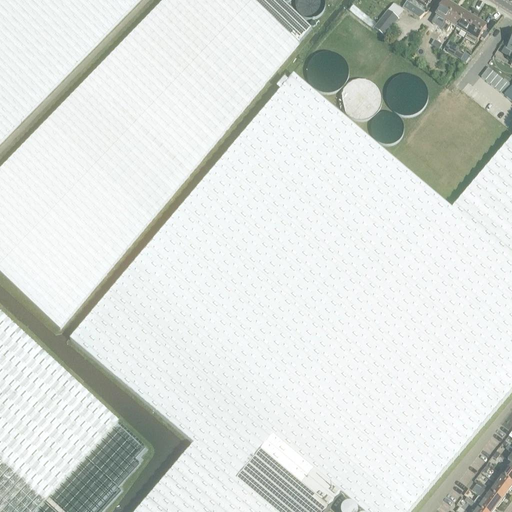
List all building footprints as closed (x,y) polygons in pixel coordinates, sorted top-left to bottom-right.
[(0,0),(0,143),(16,128),(17,128),(80,63),(141,0),(0,0)] [(298,46),(250,0),(165,0),(20,150),(0,171),(0,274),(59,332),(176,193),(241,114),(298,46)] [(250,0),(298,46),(311,31),(279,0),(250,0)] [(290,8),(310,26),(328,6),(322,0),(289,0),(294,4),(290,8)] [(420,0),(416,7),(417,7),(412,14),(418,17),(422,11),(424,11),(426,8),(431,0),(420,0)] [(440,20),(445,24),(455,9),(454,8),(454,7),(451,5),(450,6),(444,2),(433,20),(438,23),(440,20)] [(376,26),(353,7),(349,12),(372,31),(373,29),(376,26)] [(461,13),(455,9),(445,24),(441,30),(446,33),(450,27),(455,30),(456,30),(465,15),(464,15),(465,14),(462,12),(461,13)] [(388,12),(376,26),(373,29),(384,38),(398,21),(388,12)] [(460,32),(466,36),(475,22),(475,21),(475,20),(472,18),(471,19),(465,15),(456,30),(455,30),(454,31),(459,34),(460,32)] [(481,25),(475,22),(466,36),(464,40),(469,43),(471,39),(477,43),(486,28),(484,27),(485,26),(482,24),(481,25)] [(425,42),(432,46),(434,42),(427,37),(425,42)] [(442,47),(434,42),(432,46),(439,51),(442,47)] [(459,47),(456,52),(453,57),(460,62),(466,52),(459,47)] [(446,53),(453,57),(456,52),(449,48),(446,53)] [(488,69),(481,78),(485,82),(493,73),(488,69)] [(493,73),(485,82),(490,86),(497,77),(493,73)] [(81,328),(70,342),(176,429),(195,445),(176,468),(138,511),(272,511),(238,482),(274,439),(343,497),(360,511),(410,511),(511,392),(511,139),(452,211),(392,160),(294,77),(176,217),(81,328)] [(497,77),(490,86),(495,90),(502,81),(497,77)] [(502,81),(495,90),(499,93),(507,84),(502,81)] [(507,84),(499,93),(504,97),(511,88),(507,84)] [(403,128),(392,126),(389,142),(395,143),(396,136),(402,137),(403,128)] [(0,511),(35,511),(116,425),(57,370),(0,317),(0,511)] [(274,439),(238,482),(272,511),(330,511),(343,497),(274,439)] [(511,465),(507,462),(497,475),(511,486),(511,465)] [(511,486),(497,475),(491,483),(507,495),(509,492),(510,493),(511,489),(511,486)] [(486,491),(502,504),(506,498),(505,497),(507,495),(491,483),(487,490),(483,487),(481,490),(484,493),(486,491)] [(471,493),(478,499),(495,511),(497,509),(498,509),(502,504),(486,491),(484,493),(481,490),(483,487),(478,484),(471,493)] [(347,503),(343,499),(336,507),(340,511),(347,503)] [(474,508),(479,511),(494,511),(495,511),(478,499),(474,504),(472,503),(469,506),(473,509),(474,508)]
